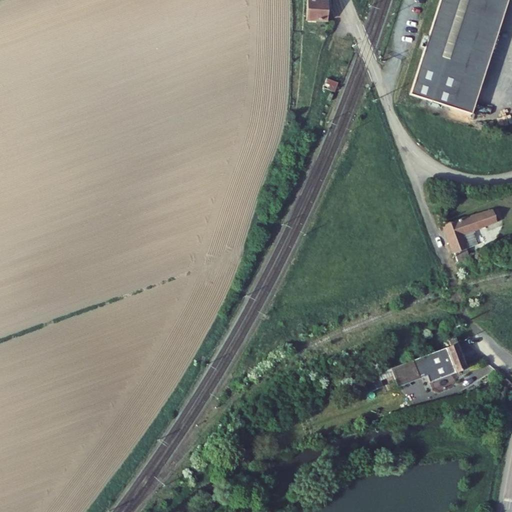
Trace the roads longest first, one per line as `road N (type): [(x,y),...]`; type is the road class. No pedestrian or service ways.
road 1 (unclassified): [(396,125),(448,274)]
road 2 (residential): [(396,125),(439,171),(511,178)]
road 3 (unclassified): [(345,0),(396,125)]
